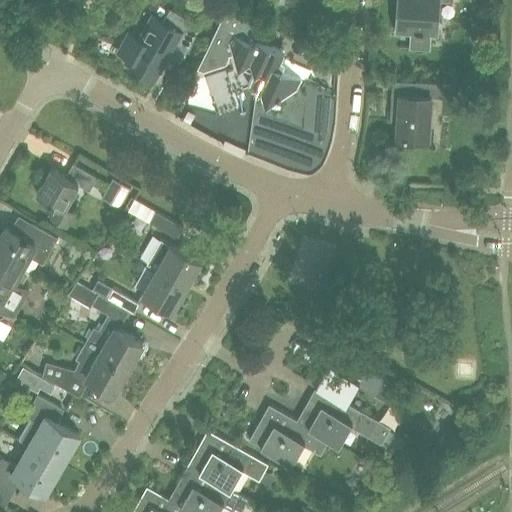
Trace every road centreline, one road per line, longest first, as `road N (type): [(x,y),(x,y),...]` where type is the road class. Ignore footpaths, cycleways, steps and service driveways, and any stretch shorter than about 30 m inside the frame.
road 1 (residential): [(94,511),(291,195)]
road 2 (residential): [(291,195),(47,64)]
road 3 (residential): [(331,209),(355,0)]
road 4 (residential): [(511,234),(331,209)]
